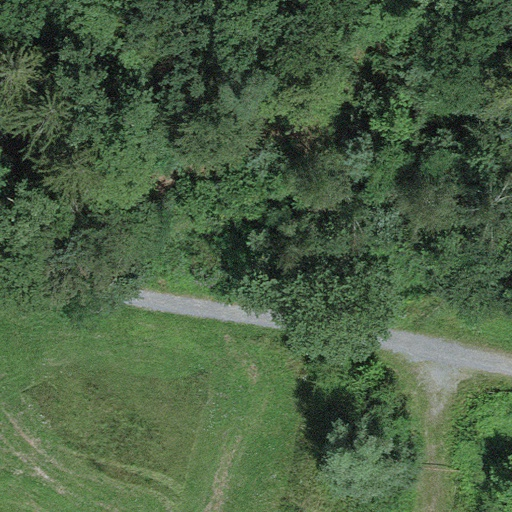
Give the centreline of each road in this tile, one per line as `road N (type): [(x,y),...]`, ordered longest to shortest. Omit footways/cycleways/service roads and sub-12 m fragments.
road 1 (track): [(0,261),(511,377)]
road 2 (track): [(403,351),(437,414),(443,511)]
